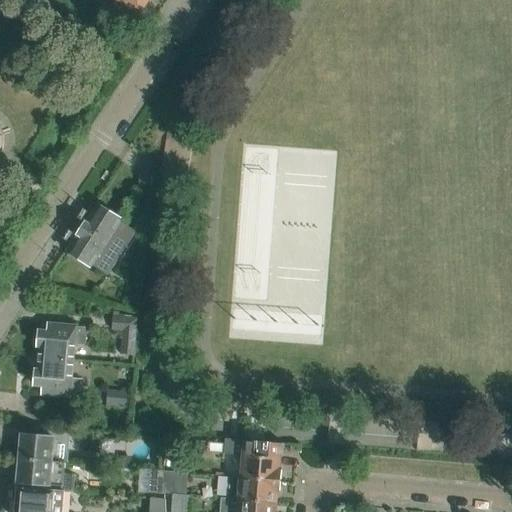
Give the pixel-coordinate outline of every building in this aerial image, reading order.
[(96,0),(105,5),(107,0),(120,0),(140,13),(147,1),(151,1),(151,0),(96,0)] [(117,251),(129,232),(118,226),(122,220),(98,205),(68,251),(92,267),(93,265),(109,275),(117,262),(116,261),(120,253),(117,251)] [(134,355),(138,317),(113,315),(112,330),(122,331),(120,354),(134,355)] [(48,324),(48,332),(39,331),(37,347),(40,347),(39,359),(73,361),(75,344),(84,344),(86,328),(76,327),(76,326),(48,324)] [(72,378),(73,361),(39,359),(38,370),(36,370),(34,386),(43,387),(42,394),(72,397),(72,396),(81,396),(82,379),(72,378)] [(131,407),(132,392),(108,389),(106,404),(131,407)] [(67,462),(69,431),(44,429),(44,437),(21,435),(19,459),(65,463),(66,462),(67,462)] [(225,439),(224,454),(242,456),(240,476),(281,480),(282,469),(279,469),(280,454),(282,455),(283,449),(283,444),(243,441),(225,439)] [(119,454),(118,465),(130,466),(131,454),(119,454)] [(65,463),(19,459),(17,483),(62,486),(61,492),(63,492),(63,491),(73,491),(74,474),(65,473),(65,463)] [(165,494),(164,470),(150,469),(148,492),(165,494)] [(280,493),(281,480),(240,476),(230,476),(228,497),(276,501),(277,493),(280,493)] [(185,494),(185,486),(174,485),(173,493),(185,494)] [(61,511),(63,492),(61,492),(17,488),(17,490),(15,489),(13,491),(13,499),(15,501),(16,501),(15,511),(61,511)] [(184,502),(185,494),(173,493),(172,501),(184,502)] [(166,511),(166,499),(151,497),(149,511),(166,511)] [(274,511),(276,501),(228,497),(221,497),(218,511),(274,511)]
